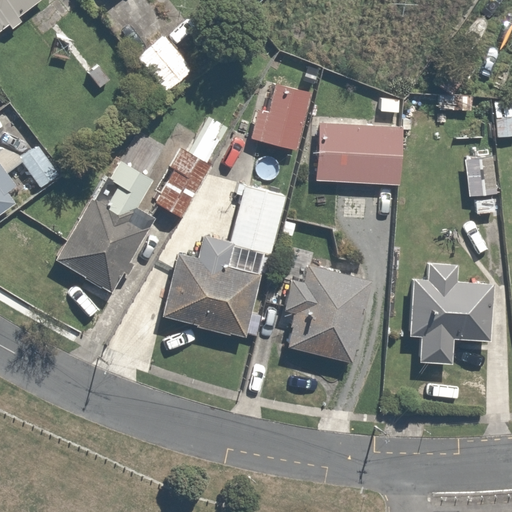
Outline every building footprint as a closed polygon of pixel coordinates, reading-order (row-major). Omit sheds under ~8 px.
[(0,0),(0,29),(32,0),(0,0)] [(109,79),(97,56),(78,66),(90,90),(109,79)] [(304,90),(271,83),(266,106),(251,102),(244,135),(292,145),(304,90)] [(511,111),(490,111),(490,132),(511,132),(511,111)] [(397,118),(317,113),(312,177),(392,183),(397,118)] [(57,172),(34,140),(12,155),(35,187),(57,172)] [(205,161),(175,145),(149,195),(180,210),(205,161)] [(492,153),(459,155),(461,190),(494,188),(492,153)] [(0,211),(22,197),(0,162),(0,211)] [(283,192),(241,182),(228,236),(271,245),(283,192)] [(143,218),(86,187),(51,252),(109,283),(143,218)] [(229,239),(197,232),(192,253),(169,248),(156,311),(248,330),(260,273),(224,266),(229,239)] [(422,255),(421,268),(406,267),(403,327),(413,328),(412,358),(446,360),(447,333),(483,335),(486,278),(451,276),(452,257),(422,255)] [(300,258),(296,275),(286,273),(278,309),(288,311),(281,342),(345,357),(364,273),(300,258)]
